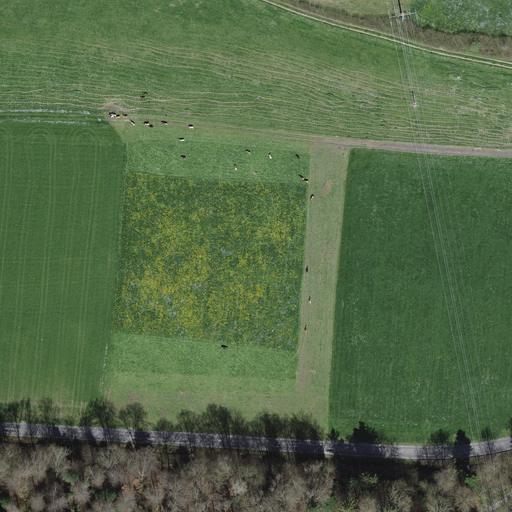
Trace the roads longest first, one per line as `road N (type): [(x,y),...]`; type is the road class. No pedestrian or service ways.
road 1 (track): [(0,114),(66,113),(511,154)]
road 2 (residential): [(511,442),(436,451),(0,431)]
road 3 (track): [(270,0),(511,65)]
